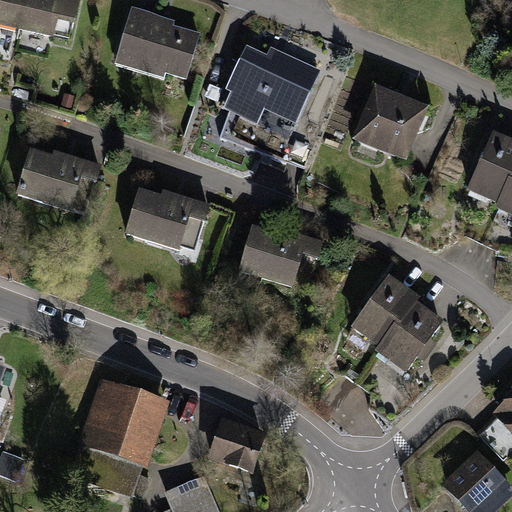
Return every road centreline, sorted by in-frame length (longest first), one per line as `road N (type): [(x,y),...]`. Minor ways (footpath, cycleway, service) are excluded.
road 1 (residential): [(78,131),(382,242),(456,278),(511,318)]
road 2 (tertiary): [(0,301),(240,393),(296,427),(357,491)]
road 3 (residential): [(255,0),(511,105)]
road 4 (residential): [(357,491),(511,341)]
